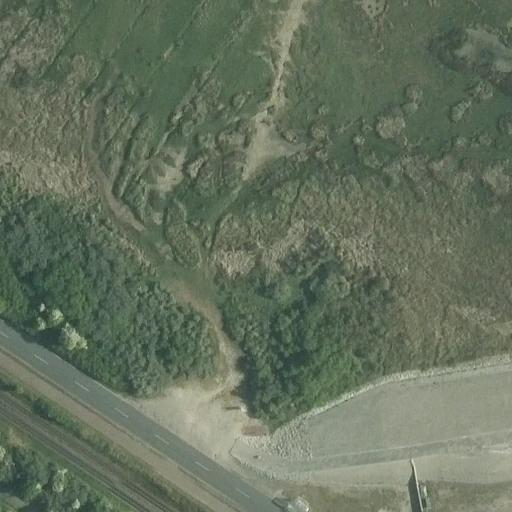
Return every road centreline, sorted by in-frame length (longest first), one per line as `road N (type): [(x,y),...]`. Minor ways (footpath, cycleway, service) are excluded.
road 1 (tertiary): [(269,511),(0,335)]
road 2 (track): [(511,431),(310,464),(283,465),(233,448)]
